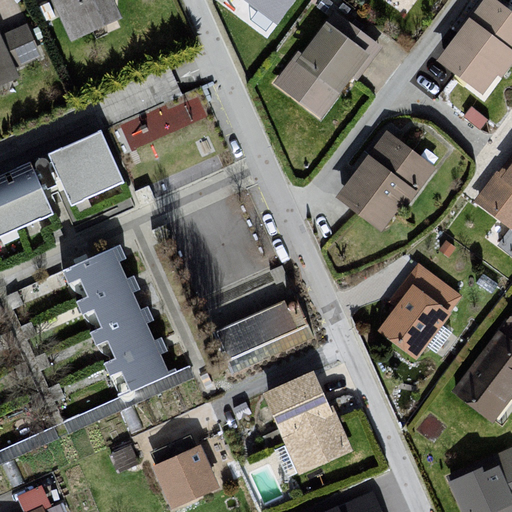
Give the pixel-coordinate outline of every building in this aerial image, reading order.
[(46,0),(68,48),(121,23),(110,0),(46,0)] [(295,0),(245,0),(278,24),(295,0)] [(511,16),(489,0),(487,0),(436,65),(485,98),(511,64),(511,16)] [(333,16),(273,88),(321,124),(380,52),(333,16)] [(0,93),(21,85),(15,73),(42,61),(26,28),(0,38),(0,93)] [(199,85),(120,119),(132,146),(211,113),(199,85)] [(101,133),(50,156),(73,208),(124,185),(101,133)] [(385,135),(333,202),(379,236),(434,171),(385,135)] [(511,154),(474,205),(511,235),(511,154)] [(33,165),(0,180),(0,238),(55,213),(33,165)] [(120,250),(60,273),(65,286),(77,280),(84,303),(71,305),(76,318),(90,312),(97,332),(85,335),(91,349),(103,343),(112,363),(100,368),(105,380),(118,375),(127,396),(166,379),(157,357),(166,356),(161,344),(151,347),(144,329),(153,326),(149,312),(138,318),(132,297),(140,295),(134,281),(124,286),(117,264),(124,261),(120,250)] [(417,266),(377,332),(415,363),(463,298),(417,266)] [(311,334),(294,285),(213,314),(231,363),(311,334)] [(511,314),(456,394),(492,427),(511,398),(511,314)] [(310,374),(260,399),(295,479),(351,454),(310,374)] [(114,400),(65,415),(68,424),(117,409),(114,400)] [(157,464),(197,445),(192,435),(152,453),(157,464)] [(200,449),(151,471),(168,511),(171,511),(216,491),(200,449)] [(511,511),(511,451),(449,481),(463,511),(492,511),(495,511),(511,511)] [(381,511),(373,493),(330,511),(381,511)]
